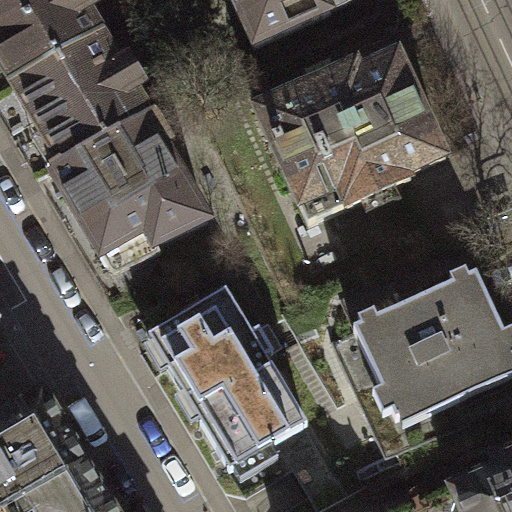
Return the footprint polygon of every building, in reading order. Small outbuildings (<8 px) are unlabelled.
[(0,0),(0,65),(13,87),(100,36),(87,13),(95,8),(90,0),(0,0)] [(229,0),(253,51),(331,15),(324,0),(229,0)] [(118,64),(100,36),(13,87),(60,166),(149,116),(135,94),(144,88),(126,60),(118,64)] [(252,114),(304,228),(447,164),(396,50),(252,114)] [(60,166),(50,172),(101,258),(144,234),(154,247),(208,222),(161,145),(167,140),(149,116),(60,166)] [(354,328),(397,425),(511,373),(511,356),(475,274),(354,328)] [(228,291),(150,339),(231,472),(309,425),(228,291)] [(0,511),(3,511),(85,464),(42,392),(0,416),(0,511)] [(493,474),(451,493),(459,511),(511,511),(511,455),(489,465),(493,474)] [(113,511),(85,464),(3,511),(113,511)] [(459,511),(451,493),(404,511),(459,511)]
